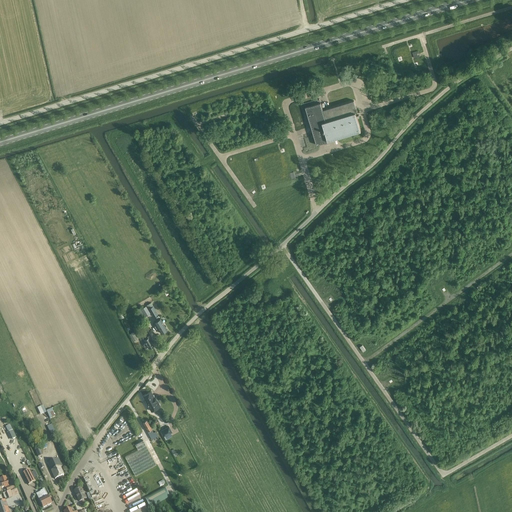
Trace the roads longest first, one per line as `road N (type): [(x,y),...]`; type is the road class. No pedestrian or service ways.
road 1 (unclassified): [(106,426),(186,325),(440,95),(511,48)]
road 2 (primary): [(0,142),(467,0)]
road 3 (unclassified): [(0,125),(417,0)]
road 4 (unknown): [(282,243),(437,471),(511,435)]
